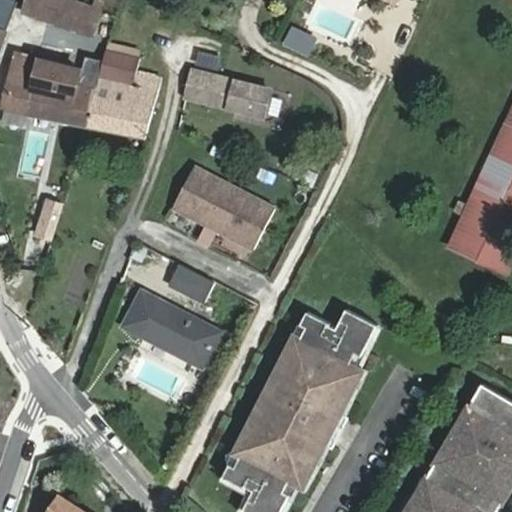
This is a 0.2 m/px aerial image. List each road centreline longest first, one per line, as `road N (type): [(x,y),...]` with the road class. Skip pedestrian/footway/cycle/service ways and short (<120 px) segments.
road 1 (unknown): [(40,393),(145,194),(170,60)]
road 2 (residential): [(40,393),(154,511)]
road 3 (residential): [(0,508),(40,393)]
